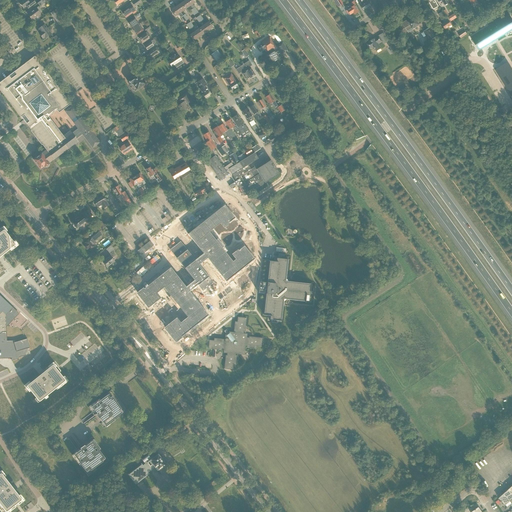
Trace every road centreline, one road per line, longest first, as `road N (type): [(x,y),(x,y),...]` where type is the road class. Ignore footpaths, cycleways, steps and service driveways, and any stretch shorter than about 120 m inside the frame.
road 1 (motorway): [(283,0),(511,312)]
road 2 (motorway): [(511,290),(298,0)]
road 3 (residential): [(5,0),(100,131),(113,172)]
road 4 (tertiary): [(267,511),(154,366)]
road 5 (unclassified): [(510,135),(422,0)]
road 6 (residential): [(189,128),(99,0)]
road 7 (residential): [(0,382),(27,369),(46,346),(45,332),(0,288)]
road 8 (residential): [(233,102),(200,51),(218,29),(201,0)]
road 9 (tertiary): [(129,334),(51,242)]
